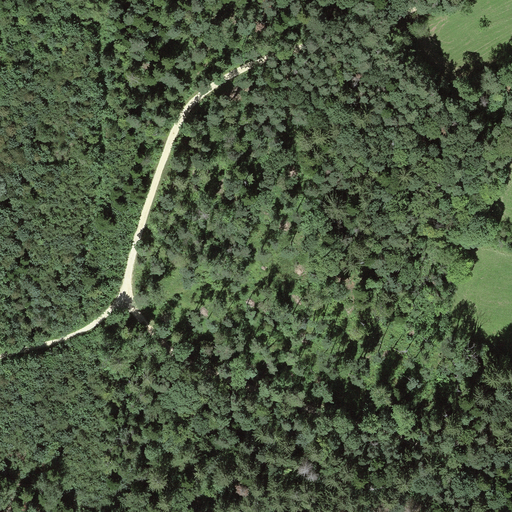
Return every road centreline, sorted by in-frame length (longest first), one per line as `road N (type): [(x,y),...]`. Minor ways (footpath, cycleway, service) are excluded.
road 1 (track): [(422,0),(257,61),(192,103),(172,126),(161,158),(125,274),(128,301),(191,367),(511,479)]
road 2 (track): [(0,358),(56,342),(128,301)]
